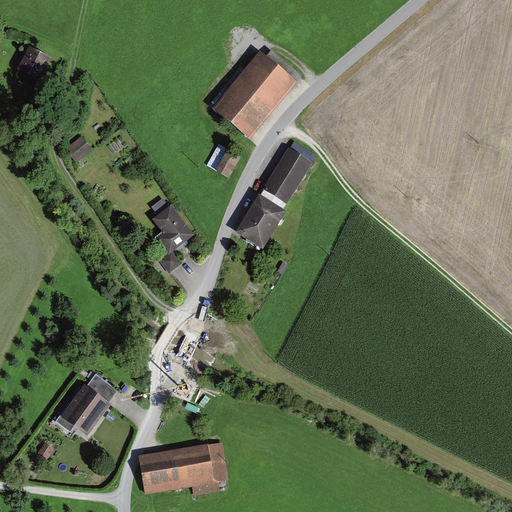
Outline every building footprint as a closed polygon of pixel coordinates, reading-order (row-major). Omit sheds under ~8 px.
[(55,61),(31,50),(21,72),(45,83),(55,61)] [(250,143),(298,86),(260,55),(213,112),(250,143)] [(97,151),(83,135),(68,149),(73,154),(66,159),(75,169),(97,151)] [(220,146),(208,166),(229,177),(240,157),(220,146)] [(292,205),(315,164),(289,149),(266,190),(292,205)] [(108,190),(101,186),(94,197),(102,201),(108,190)] [(161,187),(147,196),(153,204),(167,195),(161,187)] [(287,214),(259,198),(237,234),(265,251),(287,214)] [(180,265),(173,255),(197,237),(173,207),(170,210),(162,199),(150,208),(156,215),(150,220),(163,236),(158,240),(167,252),(160,258),(170,272),(180,265)] [(283,264),(277,273),(282,276),(288,266),(283,264)] [(64,418),(92,440),(118,407),(112,402),(119,393),(97,376),(64,418)] [(226,444),(142,458),(149,497),(197,488),(198,497),(223,492),(222,484),(233,482),(226,444)] [(37,456),(47,462),(54,451),(45,445),(37,456)]
